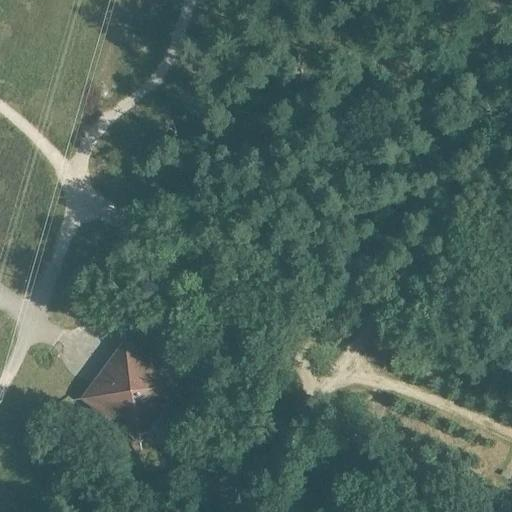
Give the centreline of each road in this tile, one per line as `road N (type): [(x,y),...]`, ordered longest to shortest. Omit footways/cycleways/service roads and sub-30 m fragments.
road 1 (track): [(75,183),(322,385)]
road 2 (track): [(338,365),(511,127)]
road 3 (track): [(75,183),(53,268),(0,390)]
road 4 (track): [(511,435),(338,365)]
road 5 (track): [(242,511),(322,385)]
